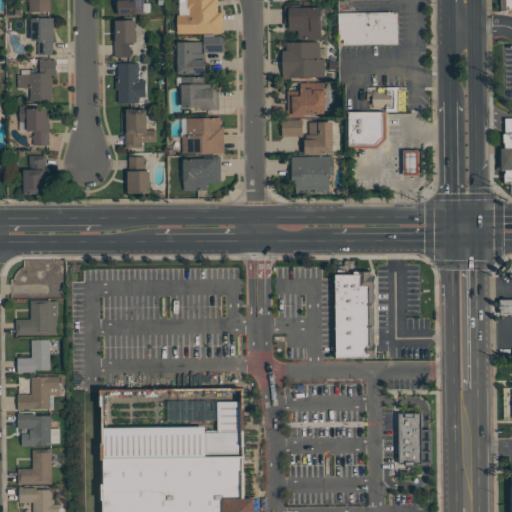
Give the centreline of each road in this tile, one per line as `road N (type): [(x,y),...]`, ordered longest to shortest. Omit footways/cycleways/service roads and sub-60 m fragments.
road 1 (secondary): [(455,241),(461,507)]
road 2 (residential): [(248,0),(258,215)]
road 3 (secondary): [(480,215),(475,0)]
road 4 (secondary): [(482,387),(480,215)]
road 5 (residential): [(82,0),(84,159)]
road 6 (tertiary): [(258,215),(103,218)]
road 7 (tertiary): [(0,244),(155,242)]
road 8 (tertiary): [(334,241),(480,241)]
road 9 (tertiary): [(395,215),(258,215)]
road 10 (secondary): [(483,511),(482,387)]
